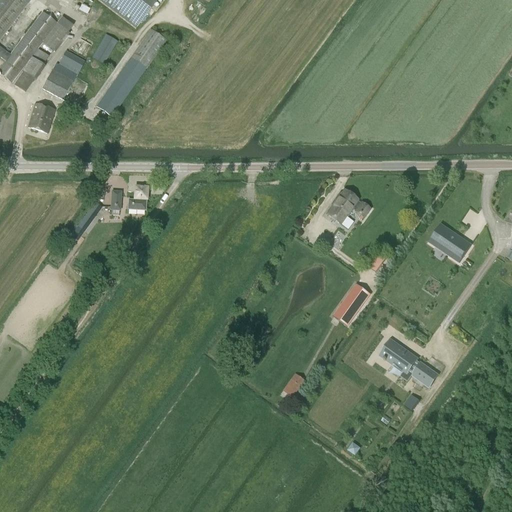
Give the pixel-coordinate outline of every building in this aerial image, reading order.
[(42,44),(57,24),(42,13),(10,55),(0,47),(0,41),(28,4),(22,0),(0,0),(0,1),(0,58),(5,62),(0,68),(0,74),(11,85),(22,72),(23,72),(13,86),(25,94),(34,80),(36,81),(45,68),(43,66),(49,58),(38,50),(42,44)] [(22,0),(28,4),(31,0),(96,0),(135,30),(158,0),(22,0)] [(86,17),(90,10),(82,6),(78,13),(86,17)] [(62,19),(58,25),(68,33),(73,27),(62,19)] [(58,25),(57,24),(42,44),(54,53),(68,33),(58,25)] [(131,59),(96,109),(111,118),(145,70),(146,70),(165,42),(150,31),(130,59),(131,59)] [(108,59),(118,43),(106,35),(92,59),(104,66),(108,59)] [(56,64),(42,90),(62,102),(76,77),(77,78),(85,63),(66,52),(58,66),(56,64)] [(54,111),(35,105),(28,129),(47,135),(54,111)] [(127,211),(145,213),(146,201),(147,189),(135,188),(134,201),(128,201),(127,211)] [(110,212),(120,213),(121,193),(112,192),(112,194),(108,193),(107,201),(103,201),(102,209),(110,210),(110,212)] [(326,217),(339,226),(340,227),(347,218),(347,219),(353,211),(355,212),(354,213),(363,219),(369,210),(362,204),(362,205),(357,202),(357,201),(343,192),(326,217)] [(92,207),(77,228),(85,233),(99,213),(92,207)] [(440,226),(428,243),(429,243),(435,247),(438,244),(443,247),(440,251),(459,264),(471,247),(458,238),(457,239),(452,236),(453,235),(440,226)] [(332,317),(347,328),(371,296),(355,285),(332,317)] [(405,354),(399,350),(398,348),(390,342),(379,357),(384,360),(383,361),(386,363),(386,362),(391,366),(393,364),(404,372),(400,378),(407,383),(412,377),(429,389),(437,377),(416,362),(417,361),(406,352),(405,354)] [(283,392),(293,399),(305,382),(295,375),(283,392)] [(410,395),(403,406),(411,411),(418,401),(410,395)] [(347,453),(356,456),(359,447),(350,444),(347,453)]
